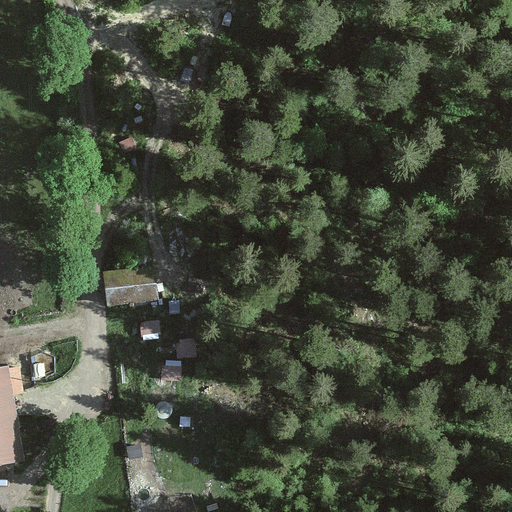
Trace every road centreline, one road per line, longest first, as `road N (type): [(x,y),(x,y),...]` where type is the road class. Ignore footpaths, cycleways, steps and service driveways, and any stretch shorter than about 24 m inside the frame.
road 1 (track): [(56,0),(88,159),(94,247),(82,305)]
road 2 (track): [(50,511),(91,382),(82,305)]
